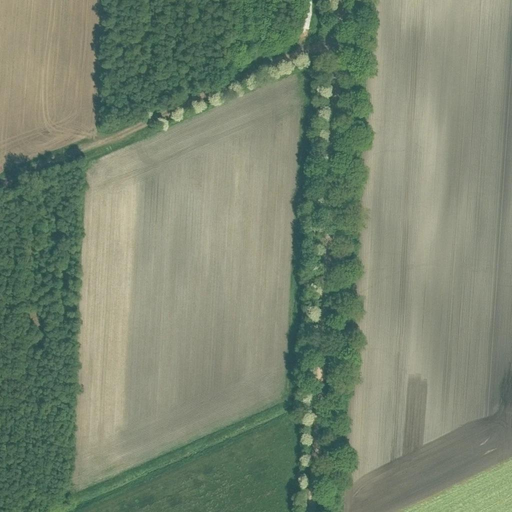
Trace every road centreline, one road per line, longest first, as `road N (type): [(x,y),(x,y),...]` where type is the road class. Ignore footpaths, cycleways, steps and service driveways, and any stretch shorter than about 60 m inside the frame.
road 1 (track): [(341,0),(313,511)]
road 2 (track): [(0,186),(339,41)]
